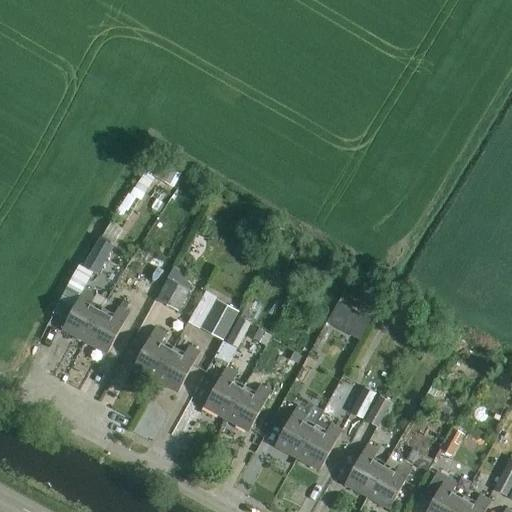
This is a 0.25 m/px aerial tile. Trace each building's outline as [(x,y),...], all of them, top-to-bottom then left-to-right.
[(157,173),(156,175),(166,182),(173,171),(162,164),(157,173)] [(148,168),(139,181),(149,187),(156,175),(157,173),(148,168)] [(295,255),(299,248),(286,241),(282,249),(295,255)] [(96,273),(111,249),(99,242),(85,267),(96,273)] [(157,300),(178,312),(190,290),(169,278),(157,300)] [(85,342),(102,312),(92,306),(98,297),(86,290),(63,330),(85,342)] [(370,317),(337,299),(326,320),(359,338),(370,317)] [(224,341),(239,313),(218,301),(202,329),(224,341)] [(120,304),(117,309),(124,312),(127,307),(120,304)] [(102,312),(85,342),(107,354),(129,315),(117,308),(112,317),(102,312)] [(239,349),(253,325),(239,317),(226,342),(239,349)] [(156,381),(173,350),(163,345),(168,335),(156,328),(134,369),(156,381)] [(259,329),(254,339),(267,346),(272,336),(259,329)] [(173,350),(156,381),(178,393),(199,354),(187,347),(183,356),(173,350)] [(228,420),(245,390),(235,384),(240,375),(228,368),(206,408),(228,420)] [(245,390),(228,420),(250,433),(271,393),(259,386),(254,395),(245,390)] [(362,419),(376,394),(364,387),(350,412),(362,419)] [(379,428),(392,403),(380,396),(366,421),(379,428)] [(298,459),(319,421),(309,415),(310,413),(298,406),(276,447),(298,459)] [(329,426),(319,421),(298,459),(320,471),(342,431),(330,425),(329,426)] [(454,448),(461,434),(452,429),(444,443),(454,448)] [(368,497),(385,466),(375,461),(381,451),(368,445),(346,485),(368,497)] [(410,463),(416,453),(409,449),(403,459),(410,463)] [(424,471),(430,461),(416,453),(410,463),(424,471)] [(511,458),(493,491),(505,498),(511,484),(511,458)] [(385,466),(368,497),(390,509),(412,470),(400,463),(395,472),(385,466)] [(471,502),(495,477),(481,464),(457,489),(471,502)] [(456,511),(463,499),(454,493),(459,483),(447,477),(438,472),(424,496),(433,501),(427,511),(456,511)] [(463,499),(456,511),(484,511),(490,502),(478,495),(473,504),(463,499)]
